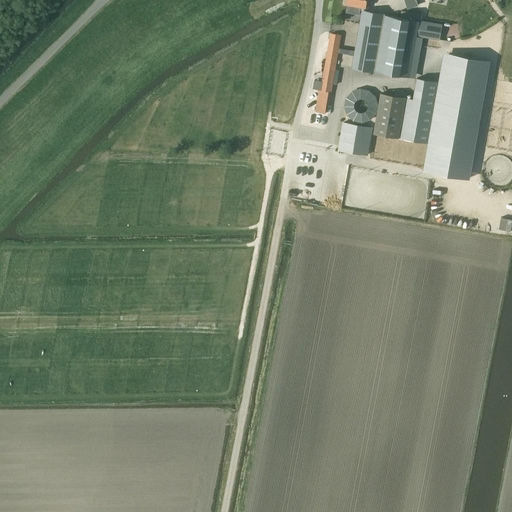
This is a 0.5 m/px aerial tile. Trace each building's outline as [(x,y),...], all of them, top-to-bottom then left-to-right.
[(346,0),(346,3),(359,6),(359,9),(362,10),(352,67),(374,71),(374,70),(409,76),(416,35),(418,20),(384,14),(384,13),(368,10),(369,2),(366,1),(366,0),(346,0)] [(402,10),(402,17),(422,19),(423,13),(402,10)] [(418,20),(416,35),(440,39),(442,24),(418,20)] [(330,91),(331,91),(341,34),(330,33),(321,89),(319,89),(315,111),(326,113),(330,91)] [(448,53),(427,171),(469,178),(489,60),(448,53)] [(381,93),(374,132),(428,142),(439,81),(428,80),(417,78),(413,98),(381,93)] [(344,122),(339,150),(367,155),(372,127),(344,122)]
